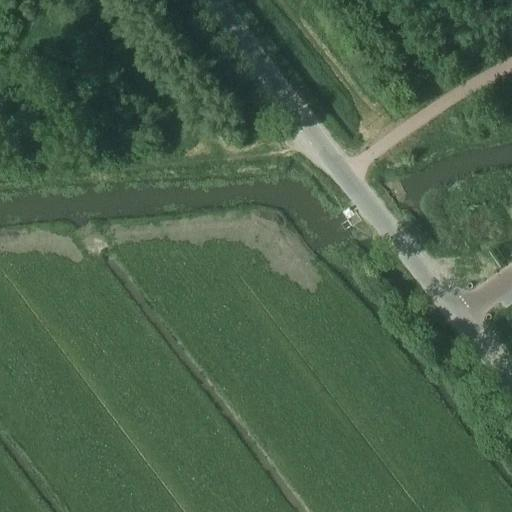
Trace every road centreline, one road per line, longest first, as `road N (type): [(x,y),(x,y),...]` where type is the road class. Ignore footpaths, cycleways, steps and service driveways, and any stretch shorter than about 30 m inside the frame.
road 1 (tertiary): [(341,175),(211,0)]
road 2 (unclassified): [(511,66),(458,93),(341,175)]
road 3 (tertiary): [(460,318),(341,175)]
